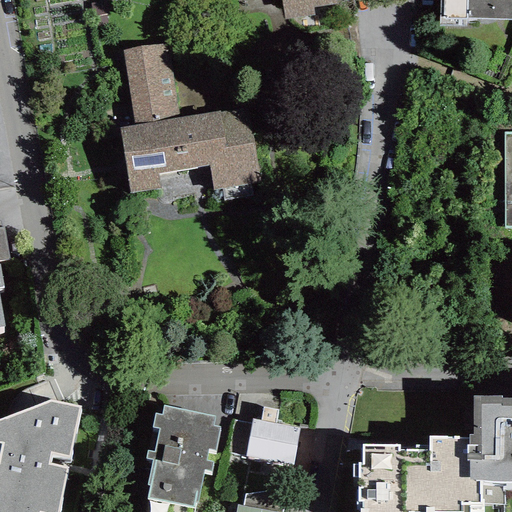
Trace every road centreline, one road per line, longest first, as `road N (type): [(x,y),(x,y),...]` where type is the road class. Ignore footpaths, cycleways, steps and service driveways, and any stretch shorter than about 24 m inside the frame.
road 1 (residential): [(329,377),(120,374),(75,346),(56,297),(0,6)]
road 2 (residential): [(329,377),(375,94)]
road 3 (residential): [(511,374),(329,377)]
road 4 (residential): [(309,511),(329,377)]
